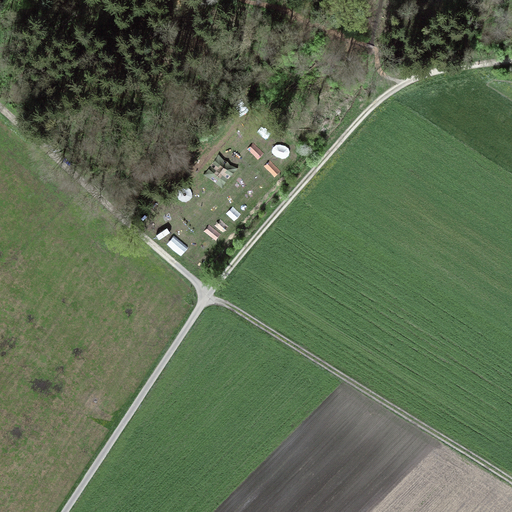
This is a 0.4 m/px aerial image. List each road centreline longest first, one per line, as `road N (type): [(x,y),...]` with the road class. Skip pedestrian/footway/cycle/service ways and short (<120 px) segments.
road 1 (track): [(207,294),(511,479)]
road 2 (track): [(207,294),(362,117),(402,84)]
road 3 (track): [(207,294),(0,103)]
road 4 (unclassified): [(65,511),(207,294)]
